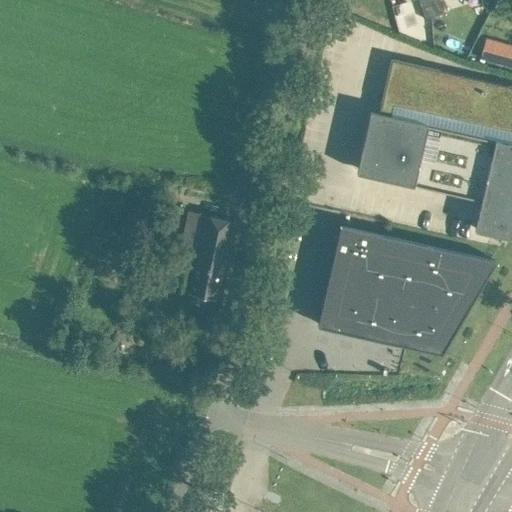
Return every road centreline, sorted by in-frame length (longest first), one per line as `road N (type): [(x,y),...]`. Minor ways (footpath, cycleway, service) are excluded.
road 1 (unclassified): [(266,426),(211,410),(307,0)]
road 2 (unclassified): [(466,459),(266,426)]
road 3 (unclassified): [(266,426),(452,485)]
